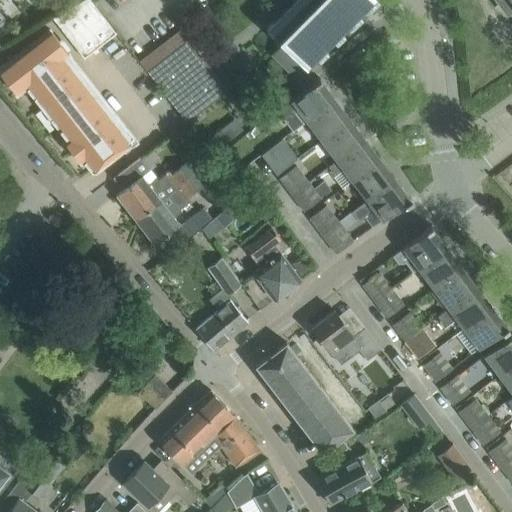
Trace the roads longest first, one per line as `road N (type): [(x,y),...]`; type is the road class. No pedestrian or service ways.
road 1 (residential): [(217,372),(0,125)]
road 2 (residential): [(217,372),(455,181)]
road 3 (residential): [(72,511),(98,475),(217,372)]
road 4 (residential): [(455,181),(421,0)]
road 5 (residential): [(217,372),(313,511)]
